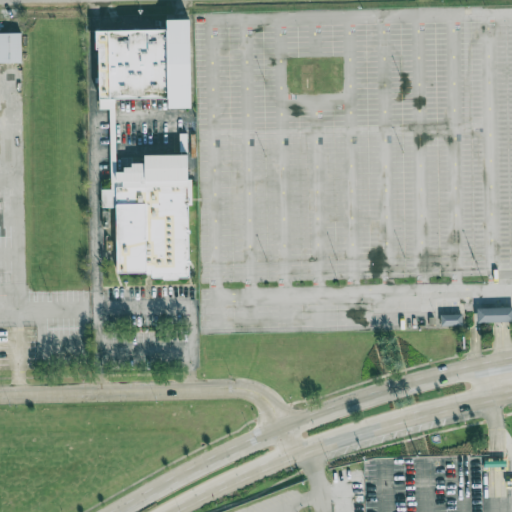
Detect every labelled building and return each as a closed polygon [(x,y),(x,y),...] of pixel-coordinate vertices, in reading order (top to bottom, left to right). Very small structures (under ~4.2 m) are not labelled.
[(104,23),(174,23),(173,12),(199,12),(200,105),(173,106),(173,92),(106,94),(104,23)] [(0,32),(0,63),(21,63),(21,33),(0,32)] [(122,281),(194,280),(197,134),(185,134),(184,149),(148,149),(147,160),(116,159),(115,188),(106,188),(106,207),(120,208),(122,281)] [(476,307),(477,322),(511,322),(511,307),(476,307)] [(462,314),(440,314),(440,326),(462,325),(462,314)]
